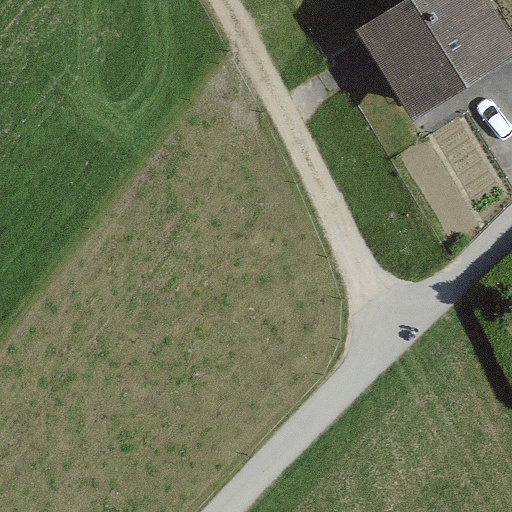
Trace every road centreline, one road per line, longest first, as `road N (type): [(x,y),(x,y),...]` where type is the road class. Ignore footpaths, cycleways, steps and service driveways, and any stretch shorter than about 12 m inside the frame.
road 1 (track): [(511,228),(391,329),(224,511)]
road 2 (track): [(391,329),(213,0)]
